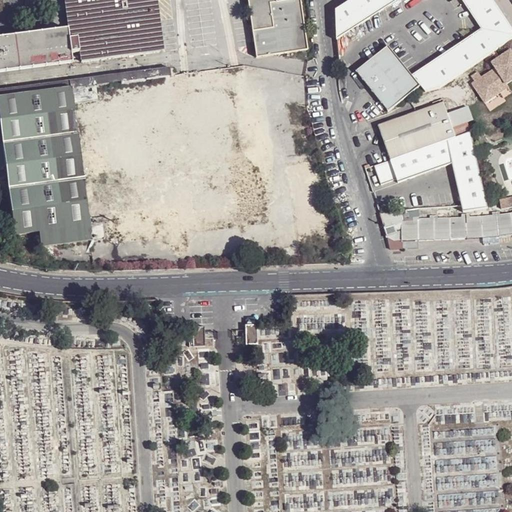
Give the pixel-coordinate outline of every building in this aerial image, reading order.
[(78,34),(73,0),(65,0),(69,28),(70,35),(78,34)] [(73,0),(78,34),(81,53),(82,63),(164,51),(161,21),(158,1),(158,0),(73,0)] [(275,0),(248,0),(257,56),(307,49),(300,0),(281,0),(276,1),(275,0)] [(511,39),(511,34),(489,0),(348,0),(334,9),(335,38),(392,0),(461,0),(479,26),(410,73),(419,84),(424,88),(438,88),(495,50),(509,41),(511,39)] [(81,53),(78,34),(70,35),(69,28),(49,30),(0,37),(0,71),(54,66),(74,64),(72,53),(81,53)] [(354,71),(387,110),(419,84),(410,73),(387,45),(354,71)] [(477,72),(470,76),(473,81),(477,87),(474,88),(483,103),(508,88),(506,84),(511,80),(511,54),(510,51),(491,63),(494,69),(481,78),(477,72)] [(91,242),(71,83),(0,91),(0,191),(9,190),(15,235),(38,233),(41,247),(91,242)] [(236,89),(225,89),(227,107),(237,106),(236,89)] [(443,101),(378,123),(389,157),(454,135),(451,126),(467,121),(471,120),(467,106),(447,113),(443,101)] [(467,121),(451,126),(454,135),(469,131),(467,121)] [(389,157),(374,163),(381,182),(396,176),(398,179),(451,159),(461,208),(485,208),(469,131),(454,135),(389,157)] [(312,159),(288,163),(296,215),(320,211),(312,159)] [(273,187),(270,174),(261,175),(264,189),(273,187)] [(511,196),(496,200),(499,210),(511,206),(511,196)] [(396,227),(403,224),(403,221),(400,212),(383,214),(387,229),(396,227)] [(500,237),(511,234),(511,223),(510,214),(500,215),(499,212),(492,214),(493,217),(469,217),(469,216),(462,217),(462,218),(438,219),(434,219),(435,241),(483,239),(500,237)] [(404,242),(435,241),(434,219),(438,219),(437,217),(431,217),(431,220),(420,220),(420,217),(413,218),(413,220),(403,221),(403,224),(403,232),(404,242)] [(386,229),(388,237),(398,233),(396,227),(387,229),(386,229)] [(404,250),(404,242),(403,232),(398,233),(388,237),(392,251),(404,250)] [(246,333),(246,345),(259,346),(258,328),(258,326),(246,326),(246,333)] [(193,332),(194,348),(207,348),(207,333),(207,327),(193,328),(193,332)]
